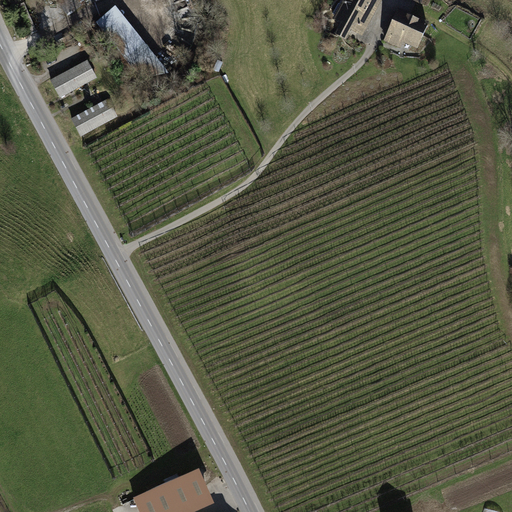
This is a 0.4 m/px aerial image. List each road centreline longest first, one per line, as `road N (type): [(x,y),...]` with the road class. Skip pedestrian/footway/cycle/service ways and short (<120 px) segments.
road 1 (tertiary): [(250,511),(0,44)]
road 2 (track): [(112,254),(243,186),(375,48),(394,3),(456,29),(511,75)]
